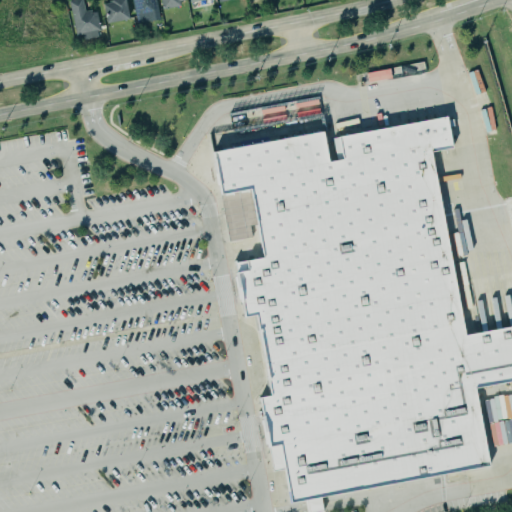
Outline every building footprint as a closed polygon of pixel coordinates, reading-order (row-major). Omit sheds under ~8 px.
[(84,10),(81,0),(68,0),(76,34),(82,33),(84,39),(97,36),(96,31),(100,30),(96,10),(91,11),(91,8),(84,10)] [(125,0),(129,17),(106,22),(102,2),(108,1),(107,0),(125,0)] [(156,0),(160,17),(136,22),(131,0),(156,0)] [(160,0),(162,8),(180,4),(179,0),(160,0)] [(211,151),(219,193),(248,188),(261,256),(233,261),(243,316),(253,314),(268,394),(257,396),(265,447),(266,447),(271,470),(282,468),(288,503),(487,465),(473,387),(511,380),(511,324),(463,334),(429,151),(451,147),(445,115),(336,135),(340,158),(326,160),(321,130),(211,151)]
